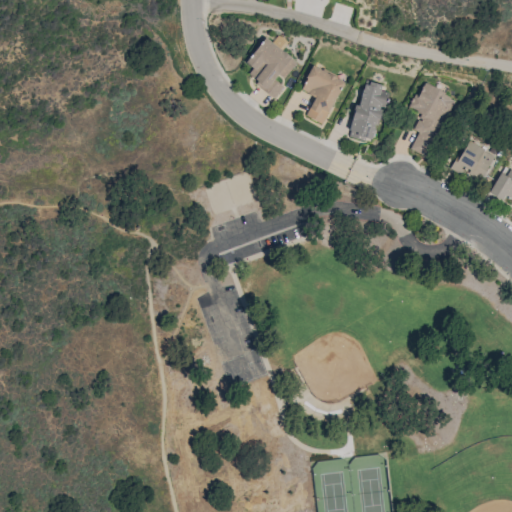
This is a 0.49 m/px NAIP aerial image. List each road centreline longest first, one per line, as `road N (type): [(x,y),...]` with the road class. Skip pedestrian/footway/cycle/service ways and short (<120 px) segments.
road 1 (residential): [(511,67),(234,4),(193,2)]
road 2 (residential): [(193,0),(207,67),(232,103),(266,129),(351,168)]
road 3 (residential): [(351,168),(432,200),(511,253)]
